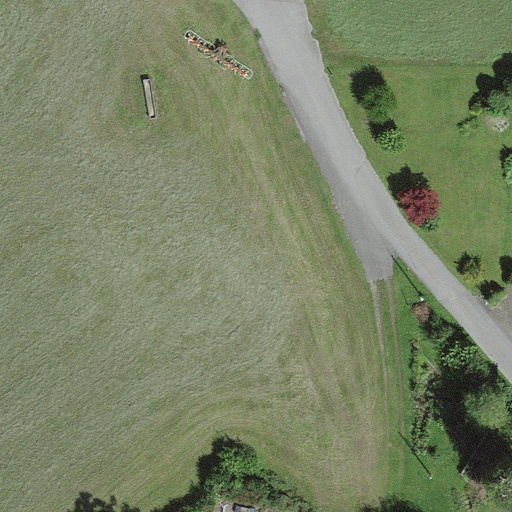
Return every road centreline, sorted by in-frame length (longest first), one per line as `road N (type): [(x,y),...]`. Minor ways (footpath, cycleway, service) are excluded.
road 1 (unclassified): [(255,0),(371,214),(511,365)]
road 2 (track): [(371,214),(395,460),(388,511)]
